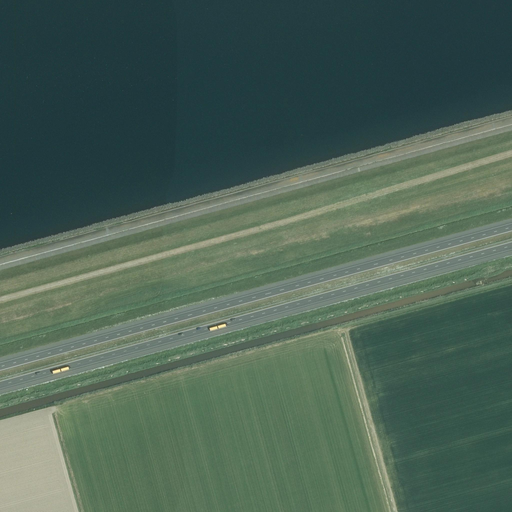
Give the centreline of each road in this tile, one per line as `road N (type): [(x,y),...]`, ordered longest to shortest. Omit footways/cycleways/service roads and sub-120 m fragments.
road 1 (track): [(0,299),(511,152)]
road 2 (motorway): [(0,385),(511,245)]
road 3 (motorway): [(511,227),(0,367)]
